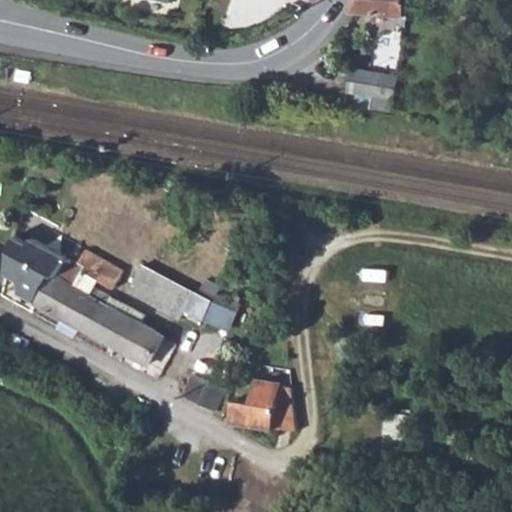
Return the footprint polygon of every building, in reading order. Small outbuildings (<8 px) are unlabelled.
[(362,0),(357,11),(408,16),(410,0),(362,0)] [(355,69),(351,91),(391,97),(390,109),(396,110),(401,76),(355,69)] [(351,91),(350,103),(390,109),(391,97),(351,91)] [(35,168),(32,183),(60,190),(64,174),(35,168)] [(13,247),(6,277),(21,285),(40,295),(52,275),(59,279),(63,270),(31,252),(28,256),(13,247)] [(86,268),(83,273),(91,277),(100,258),(88,250),(83,260),(89,263),(86,268)] [(100,258),(91,277),(105,285),(114,290),(124,271),(100,258)] [(63,270),(59,279),(75,288),(83,273),(86,268),(76,263),(69,259),(63,270)] [(138,278),(130,294),(148,303),(154,290),(159,291),(167,278),(144,266),(138,278)] [(40,295),(36,306),(81,332),(98,300),(75,288),(59,279),(52,275),(40,295)] [(167,278),(159,291),(173,299),(165,313),(180,321),(186,312),(202,321),(212,302),(167,278)] [(208,278),(203,288),(240,307),(245,296),(208,278)] [(40,295),(21,285),(25,300),(36,306),(40,295)] [(154,290),(148,303),(165,313),(173,299),(159,291),(154,290)] [(98,300),(81,332),(125,353),(140,324),(107,305),(110,298),(106,296),(103,303),(98,300)] [(110,298),(107,305),(140,324),(145,316),(110,298)] [(140,324),(125,353),(144,363),(159,333),(140,324)] [(159,333),(144,363),(163,372),(177,344),(159,333)] [(233,346),(225,345),(223,355),(230,356),(233,346)] [(195,376),(184,398),(195,404),(212,413),(224,391),(195,376)] [(299,433),(292,389),(283,388),(283,386),(257,382),(253,405),(236,402),(233,424),(277,430),(277,428),(299,433)] [(399,448),(412,418),(397,411),(383,441),(399,448)]
